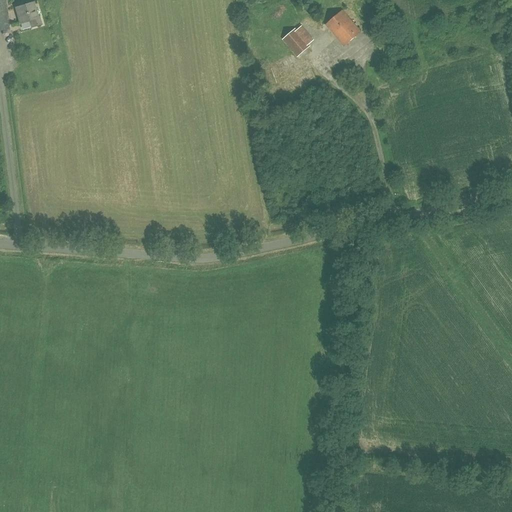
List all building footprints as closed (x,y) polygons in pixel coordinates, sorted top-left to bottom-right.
[(0,0),(0,30),(9,29),(5,0),(0,0)] [(33,3),(16,8),(20,23),(29,20),(31,27),(41,24),(39,17),(38,17),(33,3)] [(360,32),(342,10),(325,25),(343,46),(360,32)] [(374,20),(371,17),(367,17),(366,22),(368,25),(373,24),(374,20)] [(296,28),(282,40),(297,57),(311,46),(296,28)]
